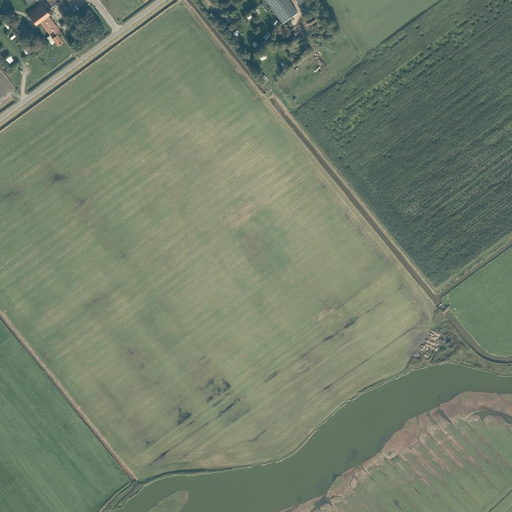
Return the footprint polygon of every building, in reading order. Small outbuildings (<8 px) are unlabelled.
[(287,0),(265,0),(283,23),(297,12),(287,0)] [(294,0),(305,14),(312,8),(306,0),(294,0)] [(40,22),(53,38),(58,35),(61,32),(49,16),(50,15),(41,4),(27,14),(36,25),(40,22)] [(229,12),(223,17),(228,23),(233,19),(231,17),(232,16),(229,12)] [(64,30),(72,24),(68,19),(61,25),(64,30)] [(58,35),(53,38),(58,46),(63,42),(58,35)]
